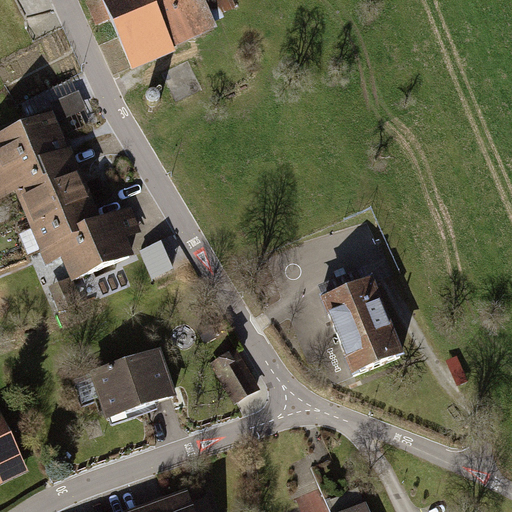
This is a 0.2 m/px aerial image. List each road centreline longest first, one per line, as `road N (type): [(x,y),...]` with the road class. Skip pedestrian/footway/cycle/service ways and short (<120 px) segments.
road 1 (residential): [(64,0),(132,138),(297,407)]
road 2 (residential): [(297,407),(34,511)]
road 3 (residential): [(359,427),(511,492)]
